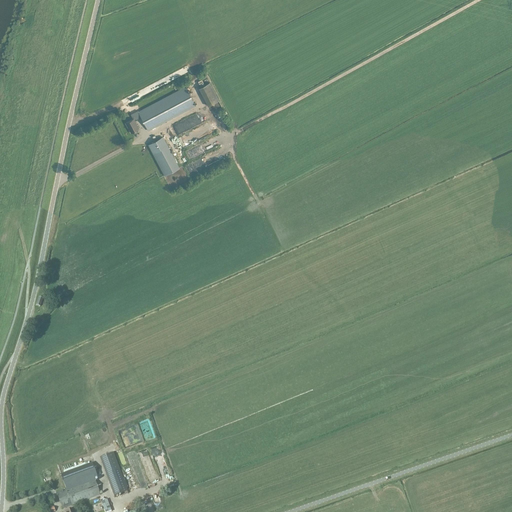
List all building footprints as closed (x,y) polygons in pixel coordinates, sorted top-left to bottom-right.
[(209,82),(199,88),(208,106),(219,100),(209,82)] [(134,118),(135,121),(141,117),(148,131),(191,108),(192,109),(195,107),(194,106),(195,106),(186,86),(138,111),(138,110),(131,114),(133,119),(134,118)] [(134,118),(133,119),(125,123),(128,129),(129,128),(131,132),(135,130),(134,130),(139,128),(135,121),(134,118)] [(174,126),(186,121),(184,118),(181,119),(181,120),(173,124),(174,126)] [(162,137),(149,144),(165,175),(178,168),(162,137)] [(209,141),(187,151),(190,158),(213,148),(209,141)] [(217,149),(195,160),(198,166),(220,155),(217,149)] [(101,458),(115,496),(127,491),(113,453),(101,458)] [(138,466),(134,454),(129,456),(133,467),(138,466)] [(65,508),(71,506),(101,495),(94,479),(56,493),(62,509),(65,508)] [(107,500),(102,502),(105,511),(111,511),(112,511),(107,500)]
